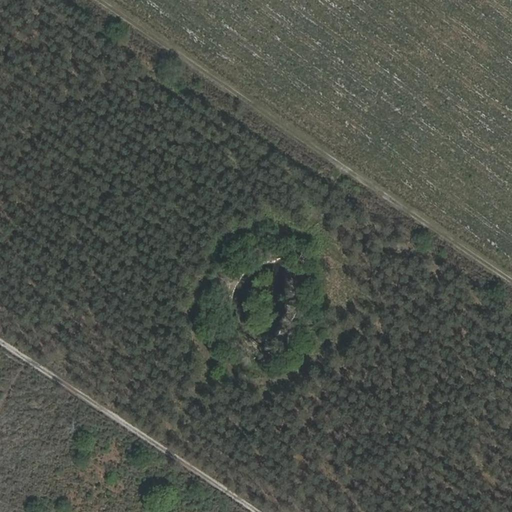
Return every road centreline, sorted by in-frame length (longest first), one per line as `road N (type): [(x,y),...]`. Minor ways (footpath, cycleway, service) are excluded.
road 1 (track): [(511,279),(98,0)]
road 2 (track): [(261,511),(0,338)]
